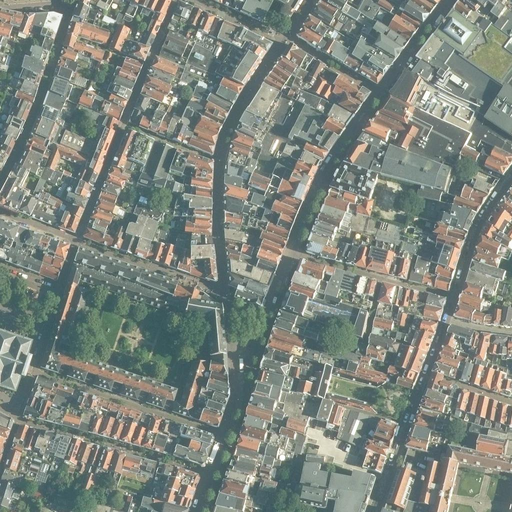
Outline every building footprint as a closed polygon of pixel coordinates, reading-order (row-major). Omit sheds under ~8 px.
[(79,0),(78,4),(87,9),(89,4),(88,3),(82,0),(79,0)] [(107,0),(105,5),(100,2),(96,7),(106,11),(113,0),(107,0)] [(130,3),(125,15),(132,18),(133,18),(135,13),(138,7),(137,6),(140,0),(131,0),(130,3)] [(149,0),(140,0),(137,6),(138,7),(135,13),(140,16),(140,14),(143,16),(149,0)] [(160,0),(149,0),(143,16),(147,17),(150,12),(154,14),(155,13),(160,0)] [(160,0),(155,13),(157,14),(164,17),(172,0),(171,0),(160,0)] [(223,0),(221,5),(230,9),(231,9),(235,0),(223,0)] [(241,0),(235,0),(231,9),(240,13),(246,2),(241,0)] [(241,0),(246,2),(240,13),(262,23),(273,1),(271,0),(241,0)] [(271,0),(273,1),(282,7),(293,13),(300,0),(271,0)] [(321,0),(320,1),(349,18),(355,22),(360,15),(355,12),(343,4),(344,2),(340,0),(321,0)] [(355,12),(360,15),(408,44),(415,32),(416,32),(417,31),(398,19),(370,4),(372,0),(371,0),(360,0),(359,4),(355,12)] [(372,0),(370,4),(398,19),(417,31),(421,25),(401,13),(381,0),(372,0)] [(401,0),(381,0),(401,13),(421,25),(428,17),(408,4),(401,0)] [(401,0),(408,4),(428,17),(428,16),(434,8),(436,7),(425,0),(401,0)] [(462,1),(461,2),(484,19),(486,17),(487,18),(490,15),(491,14),(484,8),(472,0),(462,0),(462,1)] [(491,14),(490,15),(492,16),(499,21),(495,27),(502,32),(509,22),(503,17),(508,10),(504,7),(508,0),(472,0),(484,8),(491,14)] [(318,4),(316,8),(338,21),(333,28),(339,32),(344,25),(349,18),(320,1),(318,4)] [(461,2),(454,11),(467,20),(486,34),(493,25),(495,27),(499,21),(492,16),(490,15),(487,18),(486,17),(484,19),(461,2)] [(178,3),(173,16),(171,21),(177,24),(178,23),(180,24),(180,21),(185,23),(186,22),(192,9),(178,3)] [(78,4),(70,24),(81,27),(82,23),(84,18),(87,9),(78,4)] [(293,13),(282,7),(277,17),(285,21),(287,22),(293,13)] [(316,8),(311,14),(313,16),(329,26),(333,28),(338,21),(316,8)] [(186,22),(185,24),(185,25),(197,30),(204,14),(199,12),(192,9),(186,22)] [(0,24),(13,28),(15,29),(16,24),(20,26),(21,26),(24,15),(20,15),(18,14),(5,11),(5,12),(3,11),(0,10),(0,24)] [(454,11),(435,37),(462,57),(460,58),(505,89),(511,80),(511,55),(505,50),(511,41),(511,39),(509,37),(502,32),(493,25),(486,34),(467,20),(454,11)] [(48,15),(42,30),(55,35),(61,17),(53,14),(47,15),(48,15)] [(116,21),(114,24),(117,26),(117,25),(120,26),(123,20),(122,20),(124,16),(119,14),(118,14),(115,21),(116,21)] [(161,24),(164,17),(157,14),(154,21),(161,24)] [(197,31),(195,38),(194,42),(201,45),(205,35),(207,36),(214,19),(204,14),(197,30),(197,31)] [(18,32),(18,34),(15,43),(24,45),(29,32),(35,17),(35,16),(31,15),(31,16),(29,16),(29,15),(24,15),(21,26),(20,26),(18,32)] [(35,17),(29,32),(27,38),(25,44),(29,45),(31,39),(33,34),(40,37),(42,30),(48,15),(47,15),(37,16),(37,15),(35,16),(35,17)] [(360,15),(355,22),(402,51),(407,44),(408,44),(360,15)] [(115,21),(104,16),(102,21),(113,26),(115,21)] [(303,26),(302,27),(314,34),(322,39),(329,29),(320,23),(312,18),(310,17),(305,24),(304,23),(303,26)] [(342,33),(341,34),(358,43),(359,41),(371,49),(392,62),(394,62),(402,51),(349,18),(340,32),(342,33)] [(214,19),(207,36),(203,47),(212,51),(216,40),(223,23),(214,19)] [(151,20),(145,33),(155,37),(161,24),(154,21),(151,20)] [(167,30),(169,31),(174,33),(174,34),(181,36),(183,30),(180,28),(181,26),(179,25),(177,24),(171,21),(167,30)] [(104,30),(98,44),(105,46),(112,29),(113,26),(103,22),(102,25),(108,27),(106,31),(104,30)] [(81,27),(77,37),(84,39),(90,25),(82,23),(81,27)] [(223,23),(216,40),(231,47),(231,46),(233,41),(239,29),(237,28),(223,23)] [(0,37),(3,39),(8,40),(14,42),(18,32),(12,30),(13,28),(0,24),(0,37)] [(70,24),(67,35),(77,39),(77,37),(81,27),(70,24)] [(90,25),(84,39),(91,42),(97,27),(90,25)] [(117,25),(117,26),(108,48),(120,53),(130,31),(120,26),(117,25)] [(97,27),(91,42),(98,44),(104,30),(97,27)] [(297,35),(298,35),(298,37),(298,38),(315,49),(321,41),(326,44),(328,40),(334,32),(329,29),(322,39),(314,34),(302,27),(297,35)] [(231,46),(240,51),(242,48),(245,44),(241,43),(246,33),(239,29),(233,41),(231,46)] [(42,30),(40,37),(45,38),(45,37),(53,40),(55,35),(42,30)] [(152,43),(155,37),(145,33),(138,30),(135,36),(152,43)] [(169,31),(164,44),(183,53),(189,40),(181,36),(174,34),(174,33),(169,31)] [(391,63),(392,62),(371,49),(359,41),(358,43),(334,32),(328,40),(337,46),(342,49),(346,44),(355,49),(388,69),(392,68),(391,63)] [(241,43),(245,44),(249,46),(265,54),(271,45),(246,33),(241,43)] [(67,35),(64,46),(66,47),(65,48),(67,48),(67,50),(73,52),(73,50),(76,41),(77,39),(67,35)] [(135,44),(149,49),(152,43),(135,36),(134,39),(136,41),(135,44)] [(0,37),(0,46),(13,52),(14,48),(1,43),(3,39),(0,37)] [(36,48),(41,50),(49,53),(53,40),(45,37),(45,38),(40,37),(36,48)] [(435,37),(418,60),(430,67),(437,70),(436,71),(441,74),(438,78),(440,80),(436,87),(458,99),(488,112),(505,89),(460,58),(462,57),(435,37)] [(248,80),(260,62),(245,53),(240,51),(231,46),(231,47),(216,40),(212,51),(212,53),(202,49),(203,47),(193,43),(185,64),(186,65),(214,76),(215,74),(228,81),(243,88),(248,80)] [(321,52),(330,58),(337,46),(328,40),(326,44),(321,52)] [(74,51),(73,52),(78,54),(82,55),(86,45),(76,41),(73,50),(74,51)] [(321,41),(315,49),(321,52),(326,44),(321,41)] [(149,49),(135,44),(129,57),(141,61),(144,63),(149,49)] [(164,44),(160,54),(168,58),(170,59),(175,61),(179,62),(183,53),(164,44)] [(245,53),(260,62),(265,54),(249,46),(245,44),(242,48),(246,50),(244,53),(245,53)] [(382,78),(388,69),(355,49),(346,44),(342,49),(349,54),(347,57),(363,66),(382,78)] [(86,45),(82,55),(90,59),(92,59),(96,49),(86,45)] [(290,45),(281,58),(296,68),(299,69),(303,62),(308,66),(312,59),(307,55),(290,45)] [(0,46),(0,53),(11,58),(12,55),(13,52),(0,46)] [(31,46),(27,56),(26,59),(45,64),(49,53),(41,50),(36,48),(31,46)] [(342,65),(347,57),(349,54),(342,49),(337,46),(330,58),(342,65)] [(63,49),(59,59),(74,63),(76,58),(87,62),(88,58),(78,54),(73,52),(67,50),(63,49)] [(96,49),(92,59),(101,62),(105,52),(96,49)] [(0,64),(8,67),(14,69),(19,57),(12,55),(11,58),(0,53),(0,64)] [(168,58),(160,54),(157,59),(167,63),(173,65),(175,61),(170,59),(168,58)] [(342,65),(358,74),(376,85),(382,78),(363,66),(347,57),(342,65)] [(24,58),(24,59),(21,70),(23,70),(41,78),(45,64),(26,59),(24,58)] [(125,58),(121,70),(138,75),(143,65),(140,64),(140,63),(126,58),(125,58)] [(155,58),(150,69),(173,78),(180,82),(182,76),(176,73),(178,67),(173,65),(167,63),(157,59),(155,58)] [(281,58),(275,66),(291,76),(296,68),(281,58)] [(59,59),(57,68),(67,71),(72,74),(74,74),(78,65),(74,63),(59,59)] [(310,75),(317,62),(312,59),(308,66),(305,72),(300,71),(291,87),(298,89),(301,90),(310,75)] [(409,71),(408,72),(409,73),(424,81),(429,83),(435,86),(436,87),(440,80),(438,78),(441,74),(436,71),(437,70),(430,67),(418,60),(417,61),(417,62),(416,64),(416,65),(415,67),(414,66),(410,72),(409,71)] [(310,75),(301,90),(310,93),(318,78),(319,78),(325,68),(325,67),(318,62),(317,62),(310,75)] [(237,97),(243,88),(228,81),(215,74),(214,76),(186,65),(183,72),(210,83),(237,97)] [(275,66),(271,73),(286,84),(291,76),(275,66)] [(57,68),(54,77),(56,78),(69,83),(72,74),(67,71),(57,68)] [(113,76),(118,78),(134,85),(138,75),(121,70),(117,68),(113,76)] [(318,78),(310,93),(320,98),(326,86),(328,83),(325,81),(331,72),(325,68),(319,78),(318,78)] [(150,69),(147,78),(169,87),(173,78),(150,69)] [(41,78),(23,70),(19,80),(21,81),(38,88),(41,78)] [(232,106),(237,97),(210,83),(183,72),(182,76),(180,82),(195,87),(208,91),(232,106)] [(328,83),(332,86),(332,87),(335,89),(342,94),(344,95),(344,94),(354,100),(354,101),(361,106),(362,105),(369,96),(369,95),(368,95),(363,92),(363,91),(362,91),(360,90),(338,76),(331,72),(325,81),(328,83)] [(392,96),(392,97),(411,107),(424,81),(409,73),(408,72),(408,73),(408,74),(407,75),(394,94),(394,95),(393,96),(392,96)] [(286,84),(271,73),(266,78),(283,87),(296,92),(298,89),(291,87),(286,84)] [(74,76),(72,83),(83,87),(85,80),(74,76)] [(115,86),(131,93),(134,85),(118,78),(113,76),(110,84),(115,86)] [(12,78),(8,88),(34,99),(38,88),(21,81),(19,80),(12,78)] [(143,87),(165,96),(167,97),(171,98),(175,90),(171,88),(169,87),(147,78),(143,87)] [(261,86),(262,86),(279,95),(282,96),(294,101),(298,93),(296,92),(283,87),(266,78),(261,86)] [(53,80),(48,92),(49,92),(66,100),(75,104),(81,91),(68,85),(55,80),(53,80)] [(424,81),(411,107),(472,136),(466,147),(476,152),(481,142),(511,156),(511,141),(482,124),(488,112),(458,99),(436,87),(435,86),(429,83),(424,81)] [(208,97),(206,103),(208,103),(227,114),(228,114),(228,113),(232,106),(208,91),(195,87),(180,82),(176,91),(192,96),(192,97),(200,100),(202,95),(208,97)] [(115,86),(112,94),(127,101),(131,93),(115,86)] [(279,95),(262,86),(262,87),(261,89),(260,89),(260,90),(256,97),(255,97),(255,98),(270,107),(274,101),(277,103),(281,96),(279,95)] [(326,86),(320,98),(326,101),(332,90),(326,86)] [(511,139),(511,87),(509,86),(489,112),(486,118),(483,125),(511,139)] [(143,87),(139,96),(150,101),(159,104),(161,105),(165,96),(143,87)] [(5,94),(14,98),(16,99),(32,105),(34,99),(8,88),(5,94)] [(342,94),(335,89),(331,94),(339,99),(342,94)] [(94,100),(96,97),(84,91),(78,104),(90,109),(94,100)] [(48,92),(43,107),(53,111),(60,114),(70,118),(73,112),(63,108),(66,100),(49,92),(48,92)] [(124,109),(127,101),(112,94),(111,94),(109,98),(99,93),(97,97),(108,102),(124,109)] [(344,95),(337,106),(354,117),(355,116),(354,115),(361,106),(354,101),(354,100),(344,94),(344,95)] [(139,96),(134,109),(144,114),(146,110),(150,101),(139,96)] [(108,102),(97,97),(96,97),(94,100),(103,104),(99,114),(109,118),(119,122),(124,109),(108,102)] [(204,110),(206,111),(224,121),(227,114),(208,103),(206,103),(200,100),(192,97),(190,102),(203,108),(204,110)] [(392,97),(380,114),(373,124),(392,133),(399,136),(399,137),(394,148),(442,167),(444,163),(456,168),(462,157),(461,156),(466,147),(472,136),(411,107),(392,97)] [(270,107),(255,98),(255,99),(249,108),(249,107),(248,108),(247,110),(246,111),(247,111),(246,113),(245,113),(246,114),(259,120),(261,121),(270,107)] [(295,147),(299,140),(328,153),(337,140),(326,133),(325,135),(324,134),(320,132),(314,129),(318,123),(320,117),(281,98),(274,110),(267,121),(265,124),(266,125),(264,131),(287,142),(286,145),(294,149),(295,147)] [(16,99),(13,108),(28,115),(32,105),(16,99)] [(142,119),(139,127),(147,131),(149,125),(151,120),(159,104),(150,101),(146,110),(144,114),(142,119)] [(328,119),(345,128),(352,118),(349,116),(332,107),(329,113),(325,110),(327,104),(321,101),(316,113),(321,115),(326,118),(328,119)] [(221,127),(224,121),(206,111),(203,115),(200,113),(203,108),(190,102),(186,108),(199,115),(202,118),(221,127)] [(149,125),(147,131),(156,135),(158,131),(161,123),(164,117),(165,116),(165,115),(166,112),(168,108),(159,104),(151,120),(149,125)] [(39,118),(62,128),(69,131),(71,126),(58,121),(59,118),(51,115),(53,111),(43,107),(39,118)] [(80,114),(103,124),(102,126),(106,128),(106,129),(115,133),(119,122),(109,118),(99,114),(83,107),(80,114)] [(13,108),(9,117),(24,124),(28,115),(13,108)] [(188,126),(195,128),(216,136),(221,127),(202,118),(199,115),(186,108),(180,121),(182,122),(181,126),(185,128),(187,129),(188,126)] [(134,109),(131,115),(128,123),(139,127),(144,114),(134,109)] [(245,113),(239,124),(250,130),(251,129),(261,135),(262,135),(264,131),(266,125),(265,124),(264,124),(259,120),(246,114),(245,113)] [(171,120),(165,138),(172,141),(178,125),(180,121),(181,118),(174,114),(173,117),(172,117),(171,120)] [(9,117),(6,125),(21,132),(23,126),(24,124),(9,117)] [(158,131),(156,135),(165,138),(171,120),(164,117),(161,123),(158,131)] [(39,118),(32,135),(50,142),(55,144),(89,158),(95,142),(62,128),(39,118)] [(314,129),(320,132),(324,134),(325,135),(326,133),(337,140),(337,139),(345,128),(328,119),(323,126),(318,123),(314,129)] [(239,124),(234,134),(253,141),(253,142),(256,144),(257,142),(261,135),(251,129),(250,130),(239,124)] [(366,134),(368,135),(388,144),(390,139),(396,141),(399,136),(392,133),(373,124),(366,134)] [(6,125),(2,133),(17,140),(21,132),(6,125)] [(178,125),(172,141),(181,144),(185,128),(181,126),(178,125)] [(93,128),(88,138),(95,141),(100,131),(93,128)] [(102,128),(97,139),(110,144),(115,133),(106,129),(104,128),(104,129),(102,128)] [(185,128),(181,144),(188,147),(191,139),(196,141),(197,137),(192,135),(193,133),(186,130),(187,129),(185,128)] [(191,139),(188,147),(212,156),(214,146),(216,136),(195,128),(193,133),(192,135),(197,137),(196,141),(191,139)] [(136,135),(126,131),(116,156),(126,160),(127,160),(136,135)] [(297,162),(298,161),(316,171),(317,171),(322,161),(302,152),(303,149),(298,147),(297,148),(295,147),(294,149),(286,145),(287,142),(264,131),(262,135),(261,135),(257,142),(264,145),(263,146),(258,159),(266,162),(276,165),(281,154),(290,159),(297,162)] [(2,133),(0,135),(0,142),(12,149),(17,140),(2,133)] [(231,143),(231,144),(250,151),(252,146),(253,147),(261,150),(262,147),(256,144),(253,142),(253,141),(234,134),(234,136),(233,136),(231,141),(232,142),(231,143)] [(32,135),(29,143),(46,150),(50,142),(32,135)] [(136,135),(127,160),(133,163),(144,168),(154,142),(136,135)] [(367,137),(365,136),(364,137),(360,143),(380,150),(379,153),(384,155),(389,156),(390,152),(381,148),(383,143),(367,137)] [(97,139),(93,149),(106,155),(110,144),(97,139)] [(303,149),(302,152),(322,161),(328,153),(299,140),(295,147),(297,148),(298,147),(303,149)] [(0,142),(0,152),(9,157),(12,149),(0,142)] [(144,168),(142,174),(146,175),(146,176),(160,180),(162,180),(165,181),(177,151),(154,142),(144,168)] [(511,156),(481,142),(476,152),(509,167),(511,163),(511,156)] [(29,143),(25,151),(42,158),(46,150),(29,143)] [(392,147),(390,152),(389,156),(388,158),(384,156),(384,155),(379,153),(380,150),(360,143),(346,164),(379,176),(382,177),(421,187),(417,196),(430,200),(440,203),(442,196),(447,198),(448,194),(453,196),(462,171),(444,165),(443,167),(442,167),(394,148),(392,147)] [(60,158),(81,167),(85,168),(89,158),(55,144),(45,168),(54,172),(60,158)] [(228,151),(227,153),(247,159),(256,162),(259,155),(250,151),(231,144),(230,144),(231,144),(230,146),(228,151)] [(479,165),(485,168),(499,174),(503,176),(509,167),(476,152),(466,147),(461,156),(479,165)] [(93,149),(89,159),(102,165),(106,155),(93,149)] [(25,151),(17,167),(27,172),(27,173),(35,177),(35,176),(57,187),(62,176),(54,172),(44,168),(47,161),(42,158),(25,151)] [(184,168),(188,155),(177,151),(165,181),(166,181),(163,191),(177,196),(177,195),(178,196),(180,196),(182,187),(182,186),(182,181),(183,181),(184,176),(181,176),(184,168)] [(0,152),(0,162),(4,165),(9,157),(0,152)] [(225,163),(225,164),(243,169),(243,168),(248,169),(249,168),(253,169),(256,162),(247,159),(227,153),(227,154),(225,163)] [(293,172),(311,181),(312,180),(311,180),(316,171),(298,161),(294,168),(287,165),(290,159),(281,154),(276,165),(293,172)] [(211,175),(212,163),(189,155),(188,155),(184,168),(181,176),(184,176),(190,178),(191,173),(196,174),(197,172),(211,175)] [(116,156),(111,168),(119,171),(120,169),(123,170),(126,160),(116,156)] [(89,159),(85,168),(85,169),(98,176),(102,165),(89,159)] [(272,176),(273,177),(288,183),(307,191),(311,181),(293,172),(276,165),(266,162),(262,172),(272,176)] [(224,177),(226,177),(240,181),(243,174),(251,177),(253,172),(244,169),(243,169),(225,164),(225,167),(224,167),(224,176),(224,177)] [(333,189),(332,190),(340,193),(360,199),(365,201),(365,200),(371,202),(372,200),(379,176),(346,164),(345,165),(342,170),(341,172),(338,170),(333,180),(336,182),(334,184),(335,185),(332,189),(333,189)] [(3,194),(0,199),(0,206),(18,213),(25,199),(24,198),(26,194),(18,190),(27,173),(27,172),(17,167),(17,168),(3,194)] [(93,187),(98,176),(85,169),(85,168),(81,167),(76,180),(93,187)] [(111,168),(108,176),(125,183),(127,184),(135,187),(138,182),(130,178),(132,174),(123,170),(120,169),(119,171),(111,168)] [(211,182),(211,175),(197,172),(196,174),(191,173),(190,178),(194,178),(194,179),(211,182)] [(136,185),(137,185),(162,193),(163,191),(166,181),(165,181),(162,180),(160,180),(146,176),(146,175),(142,174),(141,174),(136,185)] [(70,186),(72,187),(90,194),(93,187),(62,175),(60,179),(65,181),(63,184),(69,187),(70,186)] [(108,176),(105,184),(118,189),(120,190),(122,191),(125,183),(108,176)] [(247,187),(249,187),(265,194),(271,183),(251,176),(251,177),(247,187)] [(224,187),(240,191),(240,190),(242,182),(240,181),(226,177),(224,177),(224,182),(224,184),(224,186),(224,187)] [(307,191),(288,183),(273,177),(271,183),(269,187),(269,188),(266,197),(265,199),(264,200),(274,204),(274,201),(279,204),(282,196),(301,203),(302,203),(307,191)] [(33,190),(38,193),(40,190),(41,191),(43,188),(41,187),(44,181),(38,178),(33,190)] [(182,187),(192,188),(211,191),(211,182),(194,179),(191,179),(190,183),(182,181),(182,186),(182,187)] [(474,180),(471,188),(470,189),(489,196),(494,188),(493,187),(474,180)] [(105,184),(101,192),(117,197),(120,190),(118,189),(105,184)] [(64,192),(69,194),(87,201),(90,194),(72,187),(71,188),(67,186),(64,192)] [(466,186),(462,198),(461,199),(482,207),(489,196),(470,189),(471,188),(466,186)] [(182,187),(180,196),(178,196),(175,207),(174,210),(193,211),(211,211),(211,201),(189,198),(192,188),(182,187)] [(223,196),(223,197),(245,203),(248,193),(247,193),(240,190),(240,191),(224,187),(224,195),(223,196)] [(62,195),(66,197),(65,202),(72,205),(72,206),(83,211),(87,201),(69,194),(64,192),(64,191),(58,188),(55,193),(61,196),(62,195)] [(211,201),(211,191),(192,188),(189,198),(211,201)] [(174,217),(180,217),(195,219),(211,220),(211,211),(193,211),(174,210),(175,207),(155,201),(158,192),(151,190),(149,198),(144,213),(128,207),(126,212),(137,216),(149,221),(162,226),(165,214),(174,217)] [(332,190),(329,197),(344,202),(351,204),(359,206),(364,205),(365,201),(360,199),(340,193),(332,190)] [(101,192),(98,201),(114,206),(117,197),(101,192)] [(38,200),(35,206),(29,217),(38,220),(42,209),(45,204),(49,196),(42,193),(38,200)] [(128,193),(124,200),(129,202),(133,195),(128,193)] [(25,199),(18,213),(29,217),(35,206),(36,204),(29,200),(30,197),(26,195),(25,199)] [(171,196),(165,195),(163,202),(169,204),(175,205),(177,198),(171,196)] [(294,221),(298,212),(279,204),(274,201),(274,204),(264,200),(265,199),(255,196),(251,205),(256,207),(270,212),(294,221)] [(298,212),(301,203),(282,196),(279,204),(298,212)] [(457,196),(454,207),(477,214),(482,207),(461,199),(462,198),(457,196)] [(245,203),(223,197),(223,212),(224,212),(224,214),(233,215),(240,217),(241,215),(247,216),(251,208),(246,206),(247,203),(245,203)] [(329,197),(325,207),(347,214),(356,217),(357,214),(358,212),(349,209),(351,204),(344,202),(329,197)] [(511,202),(506,198),(499,208),(500,209),(505,212),(511,217),(511,202)] [(62,202),(56,199),(53,207),(63,212),(64,213),(80,220),(83,211),(72,206),(67,204),(67,205),(62,202)] [(358,212),(357,214),(370,218),(371,218),(375,201),(372,200),(371,202),(365,200),(365,201),(364,205),(359,206),(358,212)] [(98,201),(94,210),(113,216),(121,220),(124,212),(115,207),(114,206),(98,201)] [(440,203),(438,202),(435,212),(439,214),(441,209),(444,210),(446,204),(440,203)] [(42,209),(38,220),(44,223),(49,211),(46,210),(48,205),(46,204),(43,209),(42,209)] [(446,215),(448,215),(472,224),(477,214),(454,207),(451,206),(449,205),(446,215)] [(49,211),(44,223),(51,225),(56,212),(53,210),(54,208),(51,206),(49,211)] [(289,232),(294,221),(270,212),(256,207),(252,219),(265,223),(275,227),(290,233),(289,232)] [(325,207),(322,214),(343,222),(347,214),(325,207)] [(57,210),(51,225),(59,228),(62,218),(58,217),(60,211),(58,210),(57,210)] [(94,210),(91,219),(107,225),(109,226),(113,216),(94,210)] [(498,210),(493,218),(507,228),(511,230),(511,231),(511,229),(511,225),(510,224),(511,220),(503,213),(498,210)] [(233,215),(224,214),(224,224),(241,227),(250,229),(254,230),(256,222),(251,221),(254,212),(251,211),(248,220),(243,219),(243,218),(233,216),(233,215)] [(62,218),(59,228),(74,234),(80,220),(64,213),(62,218)] [(438,223),(440,224),(450,227),(450,228),(468,233),(472,224),(448,215),(442,214),(440,213),(438,223)] [(319,222),(338,229),(341,230),(348,233),(350,234),(352,230),(347,228),(348,224),(343,223),(343,222),(322,214),(319,222)] [(371,218),(370,218),(357,214),(356,217),(347,214),(343,222),(343,223),(348,224),(347,228),(352,230),(350,234),(348,233),(346,239),(354,242),(355,241),(374,246),(376,240),(401,247),(407,229),(371,218)] [(123,242),(119,251),(133,257),(139,240),(151,243),(157,225),(143,219),(133,215),(129,223),(128,227),(125,236),(123,242)] [(180,222),(185,223),(194,224),(194,226),(211,228),(211,220),(195,219),(180,217),(180,222)] [(493,218),(489,225),(504,234),(507,228),(493,218)] [(91,219),(87,229),(104,236),(104,235),(107,225),(91,219)] [(10,225),(1,221),(0,226),(0,241),(4,243),(5,239),(10,225)] [(255,230),(259,232),(262,232),(287,241),(287,240),(290,233),(275,227),(265,223),(264,224),(260,222),(257,222),(255,230)] [(319,222),(313,236),(330,241),(333,243),(338,229),(319,222)] [(185,223),(185,224),(184,234),(208,237),(208,236),(211,236),(211,228),(194,226),(194,224),(185,223)] [(433,234),(440,236),(464,243),(468,233),(450,228),(450,227),(440,224),(437,223),(433,234)] [(241,227),(224,224),(224,231),(224,232),(239,234),(243,235),(244,235),(246,232),(249,232),(250,229),(241,227)] [(10,225),(5,239),(7,240),(6,244),(12,245),(13,242),(14,241),(19,228),(16,227),(10,225)] [(155,247),(150,262),(159,264),(165,247),(166,241),(170,230),(169,229),(162,227),(157,225),(151,243),(150,246),(155,247)] [(489,225),(483,236),(502,245),(502,246),(509,249),(509,248),(511,249),(511,239),(507,237),(504,234),(489,225)] [(108,247),(110,248),(117,251),(119,251),(123,242),(121,241),(124,230),(118,227),(113,239),(111,238),(108,247)] [(428,242),(437,245),(438,245),(461,252),(464,243),(440,236),(409,227),(406,236),(428,242)] [(19,228),(14,241),(20,243),(18,248),(21,249),(23,245),(23,244),(28,231),(19,228)] [(86,229),(83,238),(100,245),(108,247),(111,238),(104,235),(104,236),(87,229),(86,229)] [(28,231),(23,244),(23,245),(27,247),(25,250),(29,252),(30,248),(35,234),(28,231)] [(239,234),(224,232),(225,240),(227,240),(227,241),(238,243),(241,244),(243,235),(239,234)] [(262,232),(259,240),(258,240),(263,242),(284,249),(287,242),(287,241),(262,232)] [(35,234),(30,248),(29,252),(32,253),(34,249),(37,250),(42,236),(35,234)] [(42,236),(37,250),(43,252),(43,254),(45,255),(46,253),(51,240),(42,236)] [(183,250),(176,270),(189,274),(190,266),(190,261),(190,252),(190,249),(190,236),(187,236),(185,242),(183,250)] [(190,236),(190,249),(212,248),(211,238),(190,236)] [(313,236),(310,243),(328,248),(340,252),(342,246),(333,243),(330,241),(313,236)] [(482,236),(477,249),(502,258),(502,259),(509,262),(511,254),(511,249),(509,248),(509,249),(502,246),(502,245),(483,236),(482,236)] [(51,240),(46,253),(45,255),(47,256),(48,254),(54,256),(59,243),(51,240)] [(139,240),(133,257),(145,260),(150,246),(151,243),(139,240)] [(175,248),(168,268),(176,270),(183,250),(185,242),(176,240),(174,248),(175,248)] [(227,242),(225,242),(225,250),(237,253),(240,254),(242,246),(238,245),(238,243),(227,241),(227,242)] [(355,241),(353,247),(347,265),(355,267),(361,251),(358,250),(360,242),(356,241),(356,242),(355,241)] [(0,260),(5,262),(10,250),(5,248),(6,245),(0,242),(0,260)] [(263,242),(259,251),(280,259),(280,258),(283,250),(284,249),(263,242)] [(54,256),(54,258),(64,262),(69,246),(59,243),(54,256)] [(307,251),(308,251),(309,253),(308,253),(309,254),(310,254),(313,255),(314,256),(314,255),(318,256),(318,257),(319,257),(323,258),(324,258),(328,259),(328,260),(328,259),(332,261),(334,261),(336,261),(336,262),(337,262),(340,252),(328,248),(310,243),(308,250),(307,250),(307,251)] [(373,249),(372,251),(367,270),(390,276),(394,258),(395,255),(383,252),(385,245),(378,243),(376,250),(373,249)] [(340,252),(337,262),(347,265),(353,247),(343,244),(342,246),(340,252)] [(362,249),(361,251),(355,267),(367,270),(372,251),(373,249),(374,247),(368,245),(366,250),(362,249)] [(461,252),(438,245),(437,250),(442,251),(439,261),(434,259),(432,263),(439,266),(442,266),(441,267),(455,271),(461,252)] [(150,246),(145,260),(150,262),(155,247),(150,246)] [(165,247),(159,264),(168,268),(175,248),(174,248),(165,246),(165,247)] [(243,246),(240,254),(250,257),(253,249),(243,246)] [(10,250),(5,262),(13,266),(18,252),(20,249),(16,247),(14,251),(10,249),(10,250)] [(190,249),(190,252),(190,261),(196,261),(202,261),(214,261),(212,248),(190,249)] [(18,252),(13,266),(21,268),(25,258),(26,255),(23,254),(24,250),(20,249),(18,252)] [(78,249),(74,262),(82,265),(87,252),(78,249)] [(477,249),(474,262),(499,270),(502,259),(502,258),(477,249)] [(241,255),(237,253),(225,250),(226,261),(238,264),(241,255)] [(255,260),(258,261),(277,268),(277,267),(277,266),(280,259),(280,260),(280,259),(259,251),(256,250),(255,255),(257,256),(255,260)] [(87,252),(82,265),(90,267),(95,255),(87,252)] [(394,258),(390,276),(399,278),(402,260),(403,260),(404,253),(401,252),(400,259),(394,258)] [(402,260),(399,278),(407,280),(408,277),(411,263),(407,262),(409,255),(405,253),(403,260),(402,260)] [(31,255),(29,260),(42,265),(60,272),(64,262),(54,258),(47,255),(47,256),(45,255),(43,259),(31,255)] [(104,258),(95,255),(90,267),(99,271),(104,258)] [(246,266),(254,269),(263,273),(263,272),(273,276),(277,268),(258,261),(255,260),(241,255),(238,264),(246,266)] [(413,268),(410,281),(423,284),(425,273),(426,272),(428,273),(431,262),(419,257),(416,269),(413,268)] [(21,268),(39,275),(42,265),(29,260),(25,258),(21,268)] [(113,261),(104,258),(99,271),(108,274),(113,261)] [(113,261),(108,274),(116,276),(122,264),(115,261),(113,261)] [(190,266),(189,274),(204,279),(203,269),(195,267),(196,261),(190,261),(190,266)] [(214,261),(202,261),(203,269),(204,279),(214,282),(216,280),(216,281),(217,280),(214,261)] [(238,264),(226,261),(227,274),(258,284),(258,285),(268,288),(273,276),(263,272),(263,273),(254,269),(246,266),(238,264)] [(303,261),(298,274),(303,275),(322,281),(323,282),(325,275),(327,268),(303,261)] [(474,262),(471,272),(497,281),(504,283),(509,284),(511,279),(511,278),(511,274),(506,272),(507,272),(499,270),(474,262)] [(122,264),(116,276),(125,279),(130,266),(122,264)] [(57,281),(60,272),(42,265),(39,275),(57,281)] [(69,276),(67,281),(78,284),(81,277),(83,269),(83,268),(76,265),(75,266),(72,265),(69,276)] [(125,279),(134,282),(139,270),(130,266),(125,279)] [(439,266),(435,276),(439,277),(452,281),(455,271),(441,267),(442,266),(439,266)] [(325,275),(333,277),(335,278),(337,271),(327,268),(325,275)] [(95,272),(83,269),(81,277),(82,278),(81,281),(90,284),(95,272)] [(139,270),(134,282),(135,283),(143,286),(148,273),(139,270)] [(326,293),(325,296),(326,296),(326,295),(338,299),(340,290),(345,272),(337,271),(335,278),(333,277),(330,284),(329,283),(326,293)] [(102,275),(95,272),(90,284),(97,286),(102,275)] [(345,272),(340,290),(338,299),(348,302),(352,303),(353,300),(352,300),(354,295),(355,296),(361,277),(345,272)] [(471,272),(467,284),(484,289),(493,292),(496,292),(499,281),(497,281),(471,272)] [(158,276),(148,273),(143,286),(153,289),(158,276)] [(425,273),(423,284),(435,288),(439,277),(435,276),(425,273)] [(237,288),(244,291),(264,299),(265,298),(264,298),(268,288),(258,285),(258,284),(227,274),(228,286),(237,288)] [(298,274),(294,285),(316,292),(324,295),(325,293),(320,291),(321,287),(319,286),(322,281),(303,275),(298,274)] [(110,278),(102,275),(97,286),(105,289),(110,278)] [(167,280),(158,276),(153,289),(162,293),(167,280)] [(370,280),(361,277),(355,296),(354,295),(352,300),(353,300),(352,303),(362,306),(365,298),(366,296),(370,280)] [(439,277),(435,288),(449,292),(452,281),(439,277)] [(118,280),(110,278),(105,289),(113,292),(118,280)] [(126,283),(118,280),(113,292),(121,295),(126,283)] [(162,293),(172,297),(173,297),(174,292),(175,292),(177,285),(176,285),(177,283),(167,280),(162,293)] [(370,280),(366,296),(365,298),(362,306),(371,308),(372,302),(368,301),(370,297),(373,298),(377,282),(370,280)] [(79,285),(78,284),(67,281),(64,293),(76,296),(78,288),(79,285)] [(135,286),(126,283),(121,295),(130,298),(135,286)] [(510,285),(505,283),(501,295),(506,297),(510,285)] [(467,284),(463,294),(481,300),(483,294),(493,297),(495,298),(497,294),(494,293),(494,292),(493,292),(484,289),(467,284)] [(172,297),(172,299),(171,299),(179,301),(181,302),(184,302),(185,299),(188,289),(186,288),(177,285),(175,292),(174,292),(173,297),(172,297)] [(294,285),(290,293),(317,303),(337,309),(338,307),(340,307),(341,305),(342,301),(328,297),(326,297),(317,293),(316,292),(294,285)] [(384,286),(379,304),(377,310),(392,314),(393,307),(394,306),(398,288),(386,285),(384,286)] [(144,289),(135,286),(130,298),(139,301),(144,289)] [(78,288),(76,296),(86,300),(89,292),(78,288)] [(235,293),(234,298),(258,307),(262,306),(262,304),(264,299),(244,291),(237,288),(235,293)] [(394,306),(393,307),(392,314),(394,315),(395,314),(399,314),(400,309),(400,308),(404,290),(398,288),(394,306)] [(152,291),(144,289),(139,301),(147,304),(152,291)] [(199,292),(188,289),(185,299),(188,301),(196,302),(199,292)] [(404,290),(400,308),(400,309),(397,326),(405,328),(407,320),(414,321),(415,317),(408,315),(411,302),(413,292),(404,290)] [(164,295),(152,291),(147,304),(158,308),(164,295)] [(413,292),(411,302),(417,304),(419,293),(413,292)] [(70,315),(73,305),(76,296),(64,293),(63,293),(60,304),(58,311),(70,315)] [(283,311),(311,321),(331,328),(330,329),(349,336),(348,340),(356,342),(361,343),(362,340),(363,340),(369,314),(356,310),(341,305),(340,307),(338,307),(337,309),(317,303),(290,293),(283,311)] [(419,293),(417,304),(427,306),(430,295),(419,293)] [(463,294),(459,305),(476,311),(481,313),(481,312),(488,311),(490,303),(485,301),(481,300),(463,294)] [(171,299),(164,295),(158,308),(167,311),(171,299)] [(430,295),(427,306),(443,310),(446,302),(445,299),(430,295)] [(76,296),(73,305),(84,308),(86,300),(76,296)] [(171,299),(167,311),(177,313),(179,301),(171,299)] [(185,314),(185,315),(185,316),(202,320),(206,320),(209,352),(209,357),(210,357),(226,356),(225,356),(226,356),(226,354),(225,354),(225,353),(223,320),(221,306),(196,302),(188,301),(185,299),(184,302),(181,302),(179,301),(177,313),(185,314)] [(415,317),(424,319),(439,322),(443,310),(427,306),(417,304),(411,302),(408,315),(415,317)] [(73,305),(70,315),(81,318),(84,308),(73,305)] [(476,311),(459,305),(456,315),(455,317),(457,318),(472,322),(476,313),(476,311)] [(494,310),(494,316),(493,326),(501,327),(503,312),(503,308),(497,306),(495,311),(494,310)] [(503,312),(501,327),(511,328),(511,327),(511,309),(504,308),(503,308),(503,312)] [(377,310),(375,318),(393,322),(394,315),(392,314),(377,310)] [(55,321),(67,324),(70,315),(58,311),(55,321)] [(282,313),(279,322),(307,331),(308,329),(321,333),(323,327),(299,319),(282,313)] [(476,313),(472,322),(485,325),(487,316),(476,313)] [(70,315),(67,324),(78,328),(81,318),(70,315)] [(487,316),(485,325),(493,326),(494,316),(487,315),(487,316)] [(375,320),(373,328),(392,333),(394,322),(393,322),(375,318),(375,320)] [(410,330),(421,332),(435,335),(439,324),(424,321),(424,322),(422,327),(420,327),(423,320),(415,318),(413,326),(411,325),(410,330)] [(53,329),(64,332),(67,324),(55,321),(53,329)] [(279,322),(276,330),(294,335),(306,338),(315,341),(320,343),(321,343),(321,344),(327,346),(325,352),(331,354),(333,348),(336,339),(323,334),(321,333),(308,329),(307,331),(279,322)] [(64,332),(75,336),(78,328),(67,324),(64,332)] [(460,338),(463,329),(452,326),(447,337),(454,340),(455,337),(462,339),(463,339),(460,338)] [(373,328),(369,346),(370,346),(388,351),(387,353),(398,356),(401,345),(396,344),(396,342),(396,340),(397,334),(392,333),(373,328)] [(52,331),(47,348),(56,350),(58,351),(60,344),(64,332),(53,329),(52,331)] [(471,347),(475,333),(463,329),(460,338),(463,339),(462,339),(467,341),(466,346),(471,347)] [(276,330),(272,340),(296,347),(302,349),(303,349),(322,354),(354,363),(359,364),(360,365),(362,356),(353,354),(334,348),(332,355),(312,350),(315,341),(306,338),(294,335),(276,330)] [(408,340),(415,341),(419,342),(420,341),(432,344),(435,335),(421,332),(410,330),(408,336),(398,333),(397,340),(400,341),(401,339),(406,341),(407,341),(408,340)] [(64,332),(60,344),(71,348),(75,336),(64,332)] [(0,387),(12,392),(12,393),(14,394),(14,392),(16,393),(17,391),(15,390),(19,378),(22,379),(21,380),(23,381),(24,379),(25,377),(24,377),(26,373),(27,372),(26,372),(28,367),(29,366),(28,366),(29,361),(30,362),(30,360),(31,358),(29,357),(28,359),(26,358),(30,346),(32,346),(32,345),(31,344),(31,342),(29,341),(29,343),(16,339),(17,337),(15,337),(15,339),(0,333),(0,387)] [(471,347),(470,348),(469,352),(468,355),(471,356),(469,360),(474,361),(475,360),(476,354),(482,335),(475,333),(471,347)] [(482,335),(476,354),(475,360),(484,362),(488,349),(491,349),(491,347),(494,336),(482,335)] [(500,349),(502,337),(494,336),(491,347),(491,349),(490,354),(495,355),(493,361),(497,362),(498,356),(499,356),(500,349)] [(447,337),(444,347),(455,350),(457,351),(459,351),(461,348),(457,346),(458,343),(454,340),(447,337)] [(508,357),(510,338),(502,337),(500,349),(499,356),(498,359),(502,360),(502,361),(507,361),(508,357)] [(272,340),(269,349),(276,352),(293,357),(294,357),(294,358),(319,365),(319,364),(322,354),(303,349),(302,349),(296,347),(272,340)] [(413,345),(412,349),(417,350),(428,353),(432,344),(420,341),(419,342),(415,341),(408,340),(407,341),(406,341),(405,343),(413,345)] [(370,346),(362,344),(361,343),(356,342),(353,354),(362,356),(362,357),(367,358),(372,360),(384,363),(387,353),(388,351),(370,346)] [(403,346),(395,367),(395,368),(400,369),(419,375),(420,372),(421,372),(428,353),(417,350),(412,349),(403,346)] [(444,347),(440,355),(456,361),(458,357),(460,352),(457,351),(455,350),(444,347)] [(53,361),(56,350),(47,348),(44,358),(53,361)] [(269,349),(265,360),(273,362),(290,367),(303,370),(301,380),(309,380),(311,380),(313,373),(325,375),(327,366),(319,364),(319,365),(294,358),(294,357),(293,357),(276,352),(269,349)] [(67,365),(70,354),(58,351),(56,350),(53,361),(65,365),(67,365)] [(67,365),(76,368),(80,357),(70,354),(67,365)] [(440,355),(437,364),(463,372),(467,360),(458,357),(456,361),(440,355)] [(210,362),(210,363),(207,362),(206,368),(209,368),(209,372),(211,372),(227,377),(226,361),(226,360),(226,356),(210,357),(210,362)] [(80,370),(85,371),(88,360),(80,357),(76,368),(80,370)] [(362,357),(360,363),(365,365),(369,367),(372,360),(367,358),(362,357)] [(53,361),(44,358),(40,369),(49,371),(53,361)] [(92,374),(93,374),(97,363),(88,360),(85,371),(92,374)] [(264,371),(263,372),(265,372),(265,371),(287,377),(287,376),(294,377),(293,378),(294,379),(301,380),(303,370),(290,367),(273,362),(265,360),(262,370),(264,371)] [(65,365),(53,361),(49,371),(58,374),(60,368),(63,369),(65,365)] [(466,365),(463,372),(461,382),(471,385),(476,367),(471,365),(472,362),(467,361),(466,364),(466,365)] [(207,362),(192,363),(190,371),(204,374),(207,362)] [(350,362),(347,372),(356,374),(358,368),(359,366),(354,364),(354,363),(350,362)] [(93,374),(102,377),(106,366),(97,363),(93,374)] [(476,366),(476,367),(471,385),(481,388),(486,369),(488,364),(483,363),(482,368),(476,366)] [(437,364),(433,373),(444,376),(461,382),(463,372),(437,364)] [(486,369),(481,388),(491,391),(497,372),(498,367),(488,364),(486,369)] [(76,380),(80,370),(76,368),(67,365),(65,365),(63,369),(60,368),(58,374),(67,377),(76,380)] [(106,378),(111,380),(114,369),(106,366),(102,377),(106,378)] [(316,386),(312,398),(325,401),(327,393),(332,376),(334,368),(327,366),(325,375),(313,373),(311,380),(309,380),(308,384),(316,386)] [(497,372),(491,391),(502,395),(505,381),(507,375),(508,369),(505,369),(503,374),(501,373),(502,368),(498,367),(497,372)] [(334,368),(332,376),(345,380),(347,372),(334,368)] [(367,370),(364,369),(358,368),(356,374),(364,376),(365,376),(367,370)] [(111,380),(119,383),(123,372),(114,369),(111,380)] [(416,383),(419,375),(400,369),(397,379),(399,380),(400,377),(402,378),(416,383)] [(89,384),(92,374),(85,371),(80,370),(76,380),(84,383),(89,384)] [(373,378),(375,372),(367,370),(365,376),(373,378)] [(204,374),(190,371),(187,380),(200,384),(204,374)] [(119,383),(128,385),(131,375),(123,372),(119,383)] [(211,372),(208,381),(228,387),(227,386),(227,379),(227,377),(211,372)] [(258,384),(291,392),(297,394),(312,398),(316,386),(308,384),(300,382),(300,383),(294,381),(295,381),(271,375),(262,372),(259,383),(259,384),(258,384)] [(347,372),(345,380),(355,382),(362,384),(364,376),(356,374),(347,372)] [(381,380),(383,374),(375,372),(373,378),(381,380)] [(432,376),(427,390),(448,397),(453,384),(443,381),(443,379),(444,377),(433,373),(432,376)] [(102,389),(106,378),(102,377),(93,374),(92,374),(89,384),(94,386),(101,389),(102,389)] [(387,382),(390,383),(392,377),(383,374),(381,380),(387,382)] [(133,387),(136,388),(140,378),(131,375),(128,385),(133,387)] [(364,376),(362,384),(377,388),(387,383),(387,382),(381,380),(373,378),(365,376),(364,376)] [(390,383),(397,386),(411,390),(413,390),(416,383),(402,378),(400,377),(399,380),(397,379),(392,378),(390,383)] [(115,393),(119,383),(111,380),(106,378),(102,389),(110,392),(115,393)] [(136,388),(145,391),(149,381),(140,378),(136,388)] [(37,379),(34,387),(42,390),(51,393),(55,394),(56,389),(52,388),(54,384),(37,379)] [(197,393),(200,384),(187,380),(184,389),(197,393)] [(154,394),(158,384),(149,381),(145,391),(154,394)] [(208,381),(206,390),(205,390),(228,398),(228,397),(227,394),(228,394),(227,391),(228,391),(227,388),(228,387),(208,381)] [(511,381),(505,381),(502,395),(511,398),(511,393),(511,381)] [(120,395),(129,398),(133,387),(128,385),(119,383),(115,393),(120,395)] [(167,387),(158,384),(154,394),(158,396),(163,397),(167,387)] [(291,392),(258,384),(255,397),(278,403),(283,412),(286,414),(285,417),(308,424),(309,417),(329,423),(334,404),(297,395),(296,394),(291,392)] [(453,384),(448,397),(453,399),(450,407),(456,410),(457,409),(459,400),(461,392),(461,391),(461,390),(453,384)] [(57,389),(55,395),(52,405),(60,408),(62,403),(69,405),(70,401),(74,391),(58,386),(57,389)] [(34,387),(30,397),(38,400),(42,390),(34,387)] [(145,391),(136,388),(133,387),(129,398),(141,402),(145,391)] [(172,400),(175,390),(167,387),(163,397),(172,400)] [(197,393),(184,389),(181,399),(185,400),(186,399),(195,402),(197,393)] [(206,401),(210,402),(225,407),(228,398),(205,390),(201,389),(199,398),(206,401)] [(427,390),(424,398),(446,406),(450,407),(453,399),(448,397),(427,390)] [(457,409),(456,410),(455,417),(464,421),(465,419),(460,417),(461,411),(466,413),(467,412),(471,394),(462,390),(461,390),(461,391),(461,392),(459,400),(457,409)] [(70,401),(69,405),(75,408),(83,411),(84,409),(89,397),(81,394),(74,391),(70,401)] [(154,394),(145,391),(141,402),(146,404),(154,406),(158,396),(154,394)] [(327,393),(325,401),(335,404),(338,405),(340,397),(327,393)] [(467,412),(466,413),(476,416),(481,397),(471,394),(467,412)] [(154,406),(168,411),(172,401),(173,400),(172,400),(163,397),(158,396),(154,406)] [(30,397),(26,408),(34,410),(38,400),(30,397)] [(89,397),(84,409),(95,412),(96,409),(99,401),(99,400),(89,397)] [(255,397),(251,408),(285,417),(286,414),(283,412),(278,403),(255,397)] [(357,401),(340,397),(338,405),(355,409),(357,401)] [(481,397),(476,416),(476,417),(474,424),(479,426),(481,418),(486,420),(491,400),(481,397)] [(197,409),(203,411),(221,417),(221,416),(225,407),(210,402),(206,401),(199,398),(196,407),(198,407),(197,409)] [(422,407),(431,411),(443,414),(446,406),(424,398),(421,406),(422,407)] [(185,400),(181,399),(180,402),(185,403),(181,415),(189,418),(190,414),(191,414),(193,408),(195,402),(186,399),(185,400)] [(99,401),(96,409),(108,413),(111,404),(99,400),(99,401)] [(491,400),(486,420),(485,427),(490,428),(492,422),(496,423),(500,403),(491,400)] [(168,411),(181,415),(185,403),(180,402),(180,403),(172,401),(168,411)] [(372,405),(357,401),(355,409),(377,415),(377,414),(372,405)] [(39,411),(36,419),(45,422),(50,410),(51,405),(47,403),(42,402),(39,411)] [(500,403),(496,423),(495,429),(501,431),(501,429),(500,428),(501,424),(507,426),(510,406),(500,403)] [(111,404),(108,413),(117,416),(118,413),(120,407),(111,404)] [(50,410),(45,422),(61,426),(65,415),(65,412),(51,407),(50,410)] [(120,407),(118,413),(123,415),(123,417),(128,419),(131,411),(120,407)] [(345,409),(334,407),(329,424),(327,429),(339,432),(342,423),(341,423),(345,409)] [(39,411),(34,410),(26,408),(23,416),(36,419),(39,411)] [(248,418),(267,424),(273,426),(284,424),(286,418),(285,417),(251,408),(248,418)] [(65,415),(61,426),(78,431),(83,415),(66,410),(65,415)] [(337,438),(340,440),(359,448),(363,439),(369,423),(380,426),(383,419),(345,410),(342,420),(343,421),(337,438)] [(418,415),(416,419),(437,424),(444,426),(449,427),(449,423),(445,422),(446,418),(440,416),(420,410),(418,415)] [(131,411),(128,419),(133,421),(133,420),(138,422),(141,414),(131,411)] [(190,414),(189,418),(199,421),(205,424),(215,427),(215,428),(216,427),(218,425),(221,417),(203,411),(202,411),(200,417),(194,415),(191,414),(190,414)] [(83,415),(78,431),(88,433),(94,415),(84,412),(83,415)] [(138,422),(138,423),(137,427),(138,427),(139,425),(141,425),(141,424),(148,426),(151,417),(141,414),(138,422)] [(0,427),(10,431),(12,424),(9,420),(5,418),(0,415),(0,427)] [(94,415),(88,433),(98,436),(104,418),(94,415)] [(117,416),(116,421),(109,439),(119,442),(126,423),(121,421),(122,418),(117,416)] [(148,426),(140,448),(151,451),(156,436),(157,436),(158,432),(162,421),(151,417),(148,426)] [(104,418),(98,436),(109,439),(116,421),(104,418)] [(245,427),(265,433),(267,424),(248,418),(248,419),(246,426),(245,426),(245,427)] [(288,431),(298,434),(305,437),(307,437),(309,428),(308,427),(308,425),(295,421),(291,419),(288,431)] [(416,419),(413,427),(432,431),(432,432),(435,432),(436,429),(442,430),(444,426),(437,424),(416,419)] [(162,421),(158,432),(168,436),(172,424),(162,421)] [(382,421),(378,432),(394,438),(398,427),(382,421)] [(126,423),(119,442),(131,445),(137,428),(137,427),(138,423),(133,422),(131,425),(126,423)] [(137,428),(131,445),(140,448),(148,426),(141,424),(141,425),(139,425),(138,427),(137,427),(137,428)] [(172,424),(170,431),(180,435),(179,437),(191,441),(210,448),(211,446),(212,441),(213,440),(211,437),(210,436),(210,437),(205,435),(181,427),(172,424)] [(511,427),(507,426),(505,433),(476,425),(474,433),(481,434),(480,435),(509,441),(506,457),(511,458),(511,427)] [(269,446),(285,450),(299,455),(302,446),(289,442),(289,441),(280,438),(280,436),(277,435),(280,428),(273,426),(271,433),(270,435),(273,436),(271,442),(267,441),(266,445),(269,446)] [(0,438),(7,440),(10,431),(0,427),(0,438)] [(19,427),(13,444),(23,448),(30,429),(19,427)] [(245,427),(242,438),(262,444),(266,445),(267,441),(269,435),(270,435),(270,434),(265,433),(245,427)] [(413,427),(409,438),(429,443),(432,443),(433,439),(431,438),(432,432),(432,431),(413,427)] [(30,429),(23,448),(23,450),(22,455),(21,457),(22,457),(20,464),(18,473),(25,475),(33,453),(34,449),(40,432),(30,429)] [(283,429),(281,437),(280,438),(295,442),(295,441),(305,444),(333,454),(336,447),(307,437),(305,437),(298,434),(288,431),(283,429)] [(176,446),(187,451),(199,455),(198,455),(206,458),(207,458),(207,457),(210,448),(191,441),(179,437),(180,435),(170,431),(169,436),(168,439),(162,454),(170,456),(172,457),(176,446)] [(34,449),(33,453),(24,480),(34,483),(35,481),(44,456),(52,435),(40,432),(34,449)] [(394,438),(378,432),(374,443),(390,449),(394,438)] [(52,435),(44,456),(35,481),(45,484),(48,475),(54,456),(55,456),(61,438),(52,435)] [(480,435),(477,451),(506,457),(509,441),(480,435)] [(156,436),(151,451),(162,454),(168,439),(157,436),(156,436)] [(55,456),(54,456),(48,475),(57,476),(63,461),(71,440),(61,438),(55,456)] [(238,448),(241,449),(259,454),(261,448),(268,451),(269,446),(266,445),(262,444),(242,438),(238,448)] [(406,447),(409,448),(427,453),(428,447),(440,450),(441,446),(432,443),(429,443),(409,438),(406,447)] [(359,448),(366,450),(367,450),(369,452),(377,455),(387,459),(390,449),(374,443),(369,441),(368,441),(363,439),(359,448)] [(71,440),(63,461),(70,464),(67,472),(72,474),(75,466),(76,466),(77,462),(76,462),(82,443),(71,440)] [(76,462),(77,462),(81,463),(77,473),(82,475),(86,465),(93,446),(82,443),(76,462)] [(13,444),(11,451),(20,454),(22,455),(23,450),(23,448),(13,444)] [(93,446),(86,465),(91,466),(88,474),(78,500),(84,501),(90,485),(94,476),(96,469),(96,468),(103,449),(93,446)] [(176,446),(172,457),(194,464),(195,465),(195,464),(200,466),(201,466),(201,467),(202,467),(201,466),(204,465),(205,464),(204,464),(206,458),(198,455),(199,455),(187,451),(176,446)] [(285,450),(269,446),(268,451),(266,457),(278,460),(284,456),(285,450)] [(477,451),(449,446),(446,460),(459,463),(459,464),(511,474),(511,505),(510,511),(511,511),(511,458),(506,457),(477,451)] [(94,476),(90,485),(95,487),(101,470),(109,473),(116,452),(103,449),(96,468),(96,469),(94,476)] [(258,464),(264,465),(273,468),(279,469),(291,472),(293,466),(281,463),(281,461),(266,457),(238,450),(235,458),(258,464)] [(11,451),(8,460),(20,464),(22,457),(21,457),(22,455),(20,454),(11,451)] [(107,481),(109,482),(106,494),(107,494),(105,501),(102,500),(100,506),(109,509),(112,500),(113,501),(114,497),(118,484),(120,476),(121,471),(126,455),(116,452),(109,473),(110,473),(107,481)] [(382,474),(387,459),(377,455),(369,452),(366,460),(365,463),(358,460),(357,461),(351,459),(349,465),(369,470),(378,473),(378,472),(382,474)] [(448,511),(459,464),(459,463),(446,460),(447,455),(443,454),(441,460),(442,460),(441,465),(429,462),(419,504),(431,507),(429,511),(448,511)] [(126,455),(121,471),(137,475),(141,459),(126,455)] [(307,456),(306,465),(322,467),(324,467),(325,457),(307,456)] [(235,458),(230,471),(253,478),(255,478),(258,464),(235,458)] [(141,459),(137,475),(152,480),(156,465),(156,464),(141,459)] [(5,469),(4,473),(14,476),(20,478),(24,479),(25,475),(18,473),(20,464),(8,460),(5,469)] [(399,469),(387,504),(405,510),(404,511),(429,511),(431,507),(419,504),(429,462),(425,461),(423,471),(413,468),(414,466),(408,464),(405,470),(399,468),(399,469)] [(160,479),(160,476),(167,478),(172,479),(175,469),(164,466),(159,464),(156,475),(155,478),(160,479)] [(264,466),(263,465),(260,477),(270,480),(271,477),(275,478),(277,472),(273,470),(273,468),(264,465),(264,466)] [(306,465),(302,485),(297,505),(321,510),(321,511),(365,511),(367,507),(370,499),(376,478),(355,472),(353,480),(321,473),(322,467),(306,465)] [(167,478),(166,481),(195,490),(196,485),(197,485),(198,480),(199,480),(197,477),(198,477),(197,476),(196,477),(192,475),(175,469),(172,479),(167,478)] [(230,471),(226,482),(250,489),(273,494),(276,495),(278,484),(253,478),(230,471)] [(3,473),(0,481),(16,486),(21,487),(22,485),(24,479),(20,478),(18,484),(12,482),(14,476),(4,473),(3,473)] [(155,478),(155,490),(191,501),(194,491),(195,490),(166,481),(167,478),(160,476),(160,479),(155,478)] [(0,481),(0,482),(0,489),(13,494),(19,496),(20,492),(15,490),(16,486),(0,481)] [(226,483),(222,496),(225,497),(264,506),(270,508),(278,510),(279,504),(271,502),(273,494),(250,489),(226,482),(226,483)] [(0,489),(0,498),(10,502),(12,498),(17,500),(19,496),(13,494),(0,489)] [(46,494),(32,490),(30,497),(44,501),(46,494)] [(188,510),(191,501),(155,490),(151,501),(155,502),(154,506),(165,509),(167,503),(188,510)] [(89,502),(94,502),(96,498),(94,494),(90,494),(87,497),(89,502)] [(222,496),(218,508),(237,511),(238,511),(239,511),(262,511),(264,506),(225,497),(222,496)] [(74,508),(75,502),(55,497),(54,503),(74,508)] [(0,498),(0,506),(8,510),(13,511),(15,508),(9,506),(10,502),(0,498)] [(131,500),(130,503),(147,510),(147,511),(149,511),(186,511),(188,510),(167,503),(165,509),(154,506),(155,502),(151,501),(143,498),(141,503),(131,500)] [(149,511),(147,511),(147,510),(130,503),(127,511),(149,511)]
